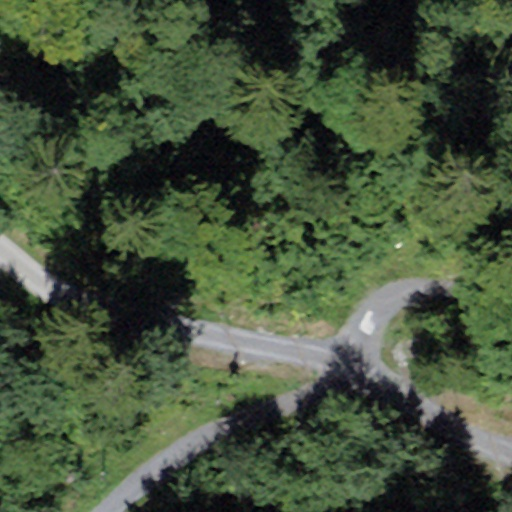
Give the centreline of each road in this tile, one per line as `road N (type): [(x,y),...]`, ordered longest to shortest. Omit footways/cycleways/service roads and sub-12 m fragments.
road 1 (track): [(352,375),(68,300),(3,255)]
road 2 (track): [(511,456),(352,375)]
